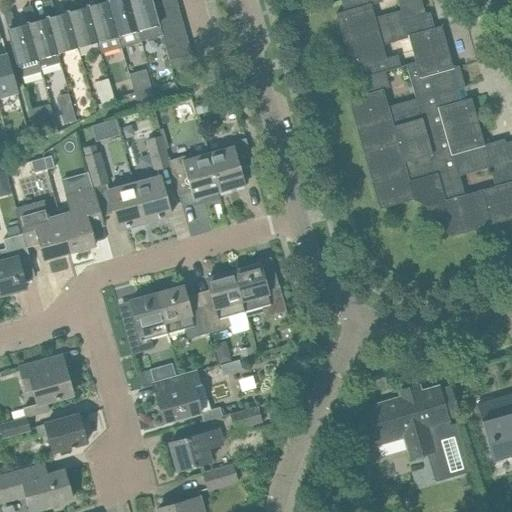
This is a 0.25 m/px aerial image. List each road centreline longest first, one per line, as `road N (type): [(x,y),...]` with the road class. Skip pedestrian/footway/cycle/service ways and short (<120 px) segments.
road 1 (residential): [(83,291),(100,273),(300,215)]
road 2 (unclassified): [(300,215),(238,0)]
road 3 (unclassified): [(274,511),(302,426),(362,314)]
road 4 (residential): [(126,463),(123,425),(83,291)]
road 5 (residential): [(511,310),(421,332),(362,314)]
